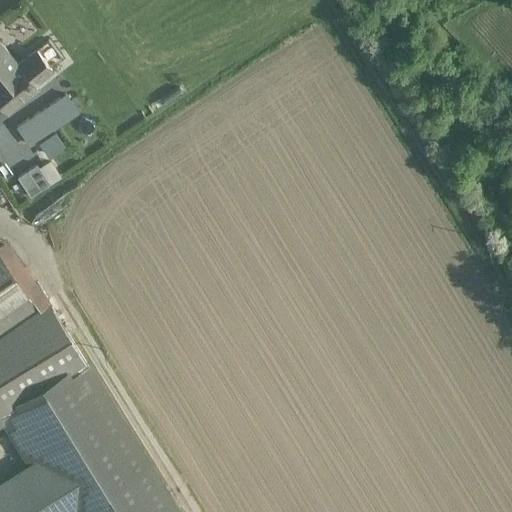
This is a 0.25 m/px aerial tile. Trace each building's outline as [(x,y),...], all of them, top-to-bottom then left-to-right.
[(17,65),(0,77),(0,105),(5,112),(36,89),(33,84),(52,70),(50,68),(63,59),(49,41),(17,65)] [(0,77),(17,65),(0,42),(0,77)] [(65,93),(16,128),(28,144),(45,131),(43,129),(74,106),(65,93)] [(40,139),(49,156),(66,147),(58,130),(40,139)] [(50,184),(36,164),(16,177),(28,200),(50,184)] [(177,511),(36,282),(35,283),(3,239),(0,240),(0,254),(38,309),(0,336),(0,466),(9,482),(0,488),(0,511),(177,511)] [(0,336),(38,309),(0,254),(0,336)]
